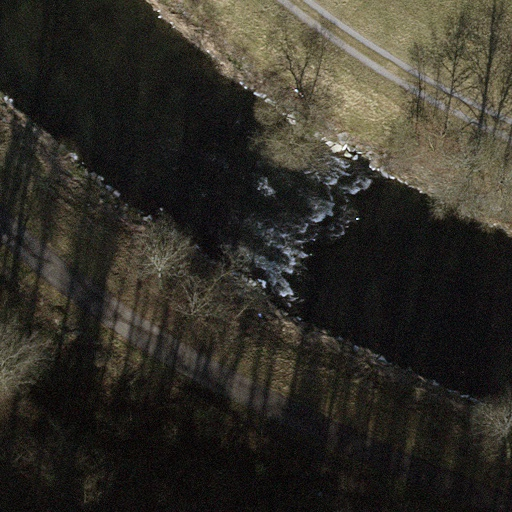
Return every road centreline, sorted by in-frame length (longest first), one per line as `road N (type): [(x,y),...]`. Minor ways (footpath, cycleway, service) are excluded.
road 1 (track): [(0,219),(154,349),(502,511)]
road 2 (track): [(511,133),(341,35),(301,0)]
